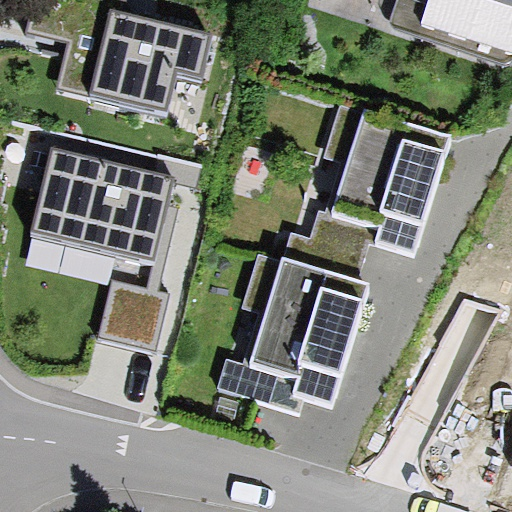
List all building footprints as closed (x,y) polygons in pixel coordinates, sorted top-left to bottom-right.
[(130,3),(118,0),(34,0),(26,32),(72,43),(60,92),(168,119),(178,79),(194,83),(205,40),(126,21),(130,3)] [(511,0),(327,0),(327,2),(336,0),(399,0),(434,12),(424,36),(511,65),(511,0)] [(455,149),(367,122),(336,225),(322,221),(313,249),(294,244),(285,272),(305,278),(313,249),(368,267),(373,256),(418,269),(455,149)] [(172,184),(59,158),(41,239),(121,258),(101,342),(157,355),(172,293),(148,288),(172,184)] [(305,279),(284,273),(252,378),(229,370),(220,398),(301,424),(306,411),(335,420),(372,300),(360,296),(368,268),(314,250),(305,279)]
